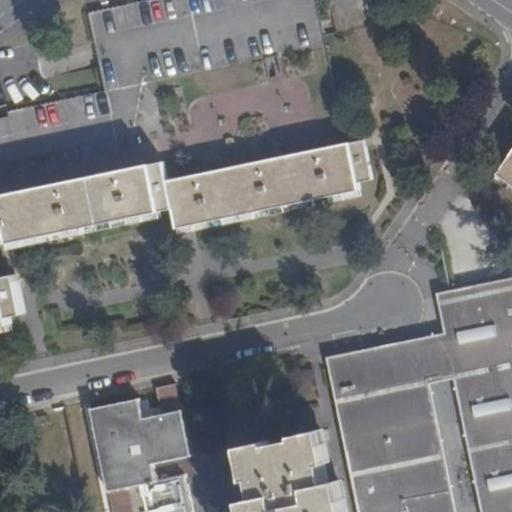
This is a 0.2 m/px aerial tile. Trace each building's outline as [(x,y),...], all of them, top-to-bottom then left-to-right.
[(21,262),(17,245),(6,191),(168,159),(171,177),(325,145),(356,139),(336,46),(325,0),(137,0),(99,8),(115,86),(102,89),(39,102),(0,110),(0,272),(22,268),(21,262)] [(374,135),(356,139),(325,145),(171,177),(168,159),(6,191),(17,245),(76,232),(139,219),(184,209),(189,228),(370,187),(369,181),(384,178),(374,135)] [(511,152),(499,172),(511,181),(511,152)] [(31,313),(22,268),(0,272),(0,329),(17,326),(17,317),(31,313)] [(490,456),(501,511),(511,511),(511,285),(457,297),(468,355),(490,456)] [(403,366),(339,379),(365,511),(442,511),(408,341),(398,343),(403,366)] [(334,357),(339,379),(403,366),(398,343),(334,357)] [(204,450),(191,406),(152,413),(150,396),(124,401),(144,478),(164,471),(162,459),(204,450)] [(144,478),(124,401),(103,405),(118,486),(140,483),(145,511),(200,511),(193,472),(165,478),(164,471),(144,478)] [(329,458),(321,429),(240,444),(247,477),(250,476),(254,495),(243,497),(245,511),(346,511),(339,476),(327,479),(323,460),(329,458)]
